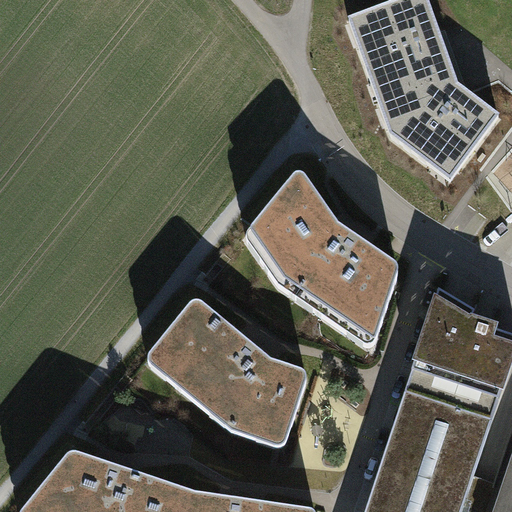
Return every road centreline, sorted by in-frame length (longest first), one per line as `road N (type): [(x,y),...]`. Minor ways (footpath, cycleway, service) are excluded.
road 1 (track): [(318,122),(0,499)]
road 2 (unknown): [(469,511),(511,393)]
